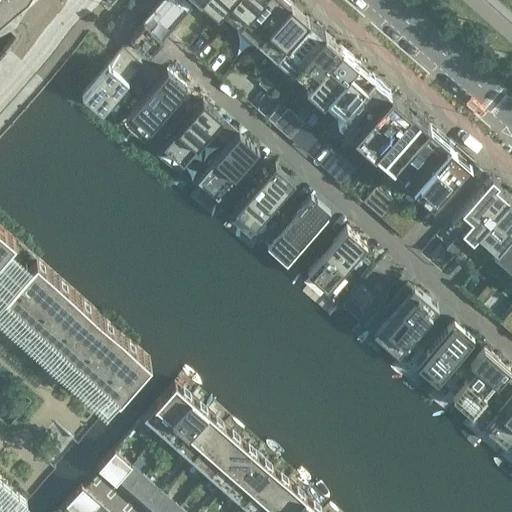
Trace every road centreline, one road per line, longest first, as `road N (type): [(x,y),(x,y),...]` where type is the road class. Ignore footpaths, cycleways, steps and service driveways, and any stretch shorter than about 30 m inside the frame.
road 1 (residential): [(511,350),(167,46)]
road 2 (tertiary): [(511,116),(380,0)]
road 3 (residential): [(81,0),(0,92)]
